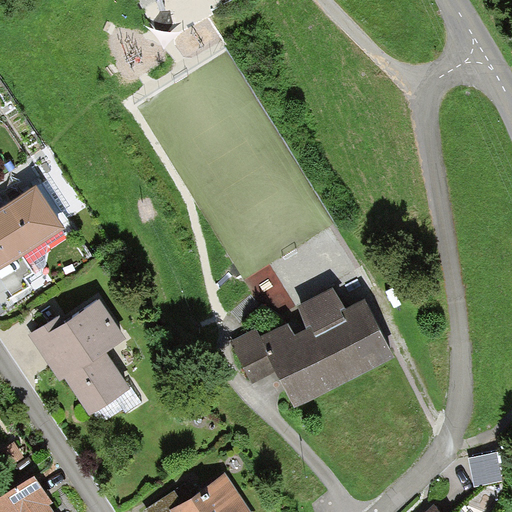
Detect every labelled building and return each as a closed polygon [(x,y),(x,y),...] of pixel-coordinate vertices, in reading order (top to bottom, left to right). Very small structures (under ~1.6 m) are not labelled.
[(32,185),(0,205),(0,265),(60,228),(32,185)] [(251,324),(223,339),(248,386),(271,374),(290,409),(389,358),(358,298),(341,307),(331,289),(296,307),(307,328),(290,337),(282,322),(256,336),(251,324)] [(55,313),(23,333),(54,381),(63,376),(85,410),(121,387),(98,352),(120,338),(93,297),(59,319),(55,313)] [(473,451),(479,479),(508,472),(501,444),(473,451)] [(170,487),(138,508),(140,511),(249,511),(223,471),(178,500),(170,487)] [(35,478),(0,499),(0,511),(52,511),(49,506),(52,504),(35,478)] [(438,511),(430,503),(419,511),(438,511)]
